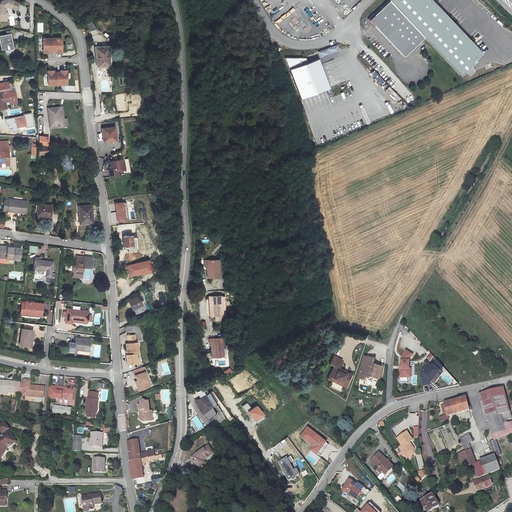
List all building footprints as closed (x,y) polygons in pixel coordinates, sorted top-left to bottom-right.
[(389,0),(369,19),(403,55),(423,37),(389,0)] [(481,52),(430,0),(389,0),(459,73),(481,52)] [(3,7),(0,15),(0,23),(4,22),(6,17),(7,18),(10,12),(11,11),(13,11),(22,15),(25,8),(13,2),(12,4),(11,4),(9,3),(6,5),(3,7)] [(88,32),(96,29),(92,21),(85,25),(88,32)] [(0,33),(0,46),(14,44),(13,32),(0,33)] [(54,39),(45,39),(46,52),(52,51),(55,51),(59,51),(64,51),(64,38),(54,39)] [(107,46),(95,48),(98,67),(110,65),(107,46)] [(300,99),(329,88),(319,59),(308,63),(306,58),(285,57),(300,99)] [(380,85),(384,83),(376,70),(372,73),(380,85)] [(55,73),(49,73),(50,86),(68,85),(68,72),(62,73),(58,73),(55,73)] [(10,103),(10,106),(17,105),(16,96),(12,96),(11,85),(0,86),(0,108),(0,110),(5,110),(5,104),(10,103)] [(385,91),(396,102),(400,98),(389,87),(385,91)] [(380,89),(375,94),(382,102),(387,97),(380,89)] [(376,102),(383,109),(386,107),(379,100),(376,102)] [(385,105),(394,114),(399,109),(391,100),(385,105)] [(61,112),(63,128),(69,127),(68,120),(66,120),(64,111),(61,112)] [(63,128),(61,112),(49,113),(51,129),(63,128)] [(23,115),(23,116),(24,115),(26,126),(25,126),(26,127),(34,126),(32,113),(23,115)] [(23,116),(15,117),(16,127),(17,127),(25,126),(26,126),(24,115),(23,116)] [(17,130),(17,127),(16,127),(15,117),(5,119),(6,124),(8,124),(9,128),(12,128),(13,131),(17,130)] [(117,127),(104,129),(105,141),(119,139),(117,127)] [(49,137),(39,136),(38,142),(41,142),(41,145),(48,146),(49,137)] [(0,158),(3,159),(8,159),(8,153),(6,153),(6,148),(8,148),(9,142),(0,141),(0,158)] [(66,173),(75,172),(73,165),(72,158),(63,160),(66,173)] [(111,169),(112,176),(120,175),(119,170),(127,168),(125,159),(113,161),(113,165),(114,169),(112,169),(111,169)] [(10,201),(8,212),(25,215),(27,203),(10,201)] [(122,201),(114,203),(118,221),(126,219),(122,201)] [(38,206),(37,217),(51,220),(52,208),(38,206)] [(84,206),(71,206),(72,225),(85,224),(84,206)] [(128,250),(137,249),(136,236),(123,237),(124,247),(128,247),(128,250)] [(0,244),(0,255),(20,259),(22,247),(0,244)] [(30,245),(28,252),(36,253),(37,246),(30,245)] [(94,269),(95,259),(79,256),(78,266),(75,265),(74,271),(76,271),(75,278),(81,278),(81,276),(84,276),(85,268),(94,269)] [(51,275),(53,260),(36,258),(35,266),(47,268),(46,274),(51,275)] [(150,259),(127,265),(129,276),(153,271),(150,259)] [(216,260),(205,262),(205,268),(207,280),(218,279),(216,260)] [(224,316),(222,295),(210,296),(211,309),(213,308),(214,317),(224,316)] [(138,299),(130,303),(134,311),(141,308),(138,303),(140,302),(138,299)] [(27,301),(25,311),(32,311),(32,315),(42,316),(43,303),(27,301)] [(67,309),(66,322),(72,323),(72,319),(87,321),(88,312),(67,309)] [(132,324),(123,327),(123,332),(125,334),(132,333),(132,335),(126,335),(127,343),(124,344),(124,349),(122,350),(125,364),(139,362),(136,341),(140,340),(138,328),(132,324)] [(34,329),(23,328),(22,343),(31,344),(32,336),(34,336),(34,329)] [(404,337),(410,332),(406,328),(401,333),(404,337)] [(71,342),(69,352),(75,353),(76,348),(89,350),(91,339),(78,338),(77,342),(71,342)] [(222,358),(220,340),(208,341),(209,346),(212,346),(213,359),(222,358)] [(400,368),(399,377),(408,378),(409,369),(410,360),(413,355),(406,351),(402,358),(402,361),(401,369),(400,368)] [(170,373),(167,362),(163,363),(162,358),(157,360),(162,376),(170,373)] [(343,379),(348,380),(351,374),(338,370),(340,362),(331,359),(328,368),(334,369),(330,382),(335,384),(336,382),(342,383),(343,379)] [(377,377),(382,364),(368,360),(365,369),(360,368),(357,378),(365,380),(366,376),(367,373),(377,377)] [(141,372),(143,371),(140,364),(129,368),(131,373),(134,372),(136,377),(137,379),(133,381),(136,389),(145,385),(142,378),(143,378),(141,372)] [(384,365),(382,364),(377,377),(367,373),(366,376),(379,380),(384,365)] [(229,367),(223,371),(226,376),(232,371),(229,367)] [(441,375),(434,368),(425,376),(432,383),(441,375)] [(346,387),(348,380),(343,379),(342,383),(336,382),(335,384),(346,387)] [(20,382),(0,380),(0,390),(19,392),(20,382)] [(25,382),(20,382),(19,392),(24,393),(24,395),(44,397),(45,386),(31,385),(32,381),(25,380),(25,382)] [(210,410),(214,407),(202,386),(194,391),(197,397),(191,399),(196,407),(198,406),(202,414),(206,420),(214,416),(210,410)] [(71,388),(59,387),(58,395),(55,395),(55,398),(59,399),(60,389),(70,390),(71,388)] [(70,390),(60,389),(59,399),(62,399),(62,402),(70,403),(71,400),(75,400),(76,391),(70,390)] [(480,392),(491,433),(502,430),(494,398),(491,389),(480,392)] [(100,397),(89,395),(88,408),(89,408),(89,414),(96,415),(97,409),(99,409),(100,397)] [(467,408),(464,396),(442,402),(445,413),(467,408)] [(148,418),(149,422),(154,421),(154,412),(152,412),(151,402),(147,402),(145,400),(143,402),(143,405),(140,406),(140,411),(141,411),(141,416),(140,417),(141,420),(144,423),(148,418)] [(256,405),(247,411),(253,420),(262,414),(256,405)] [(316,454),(318,451),(325,443),(308,428),(301,436),(312,446),(310,449),(316,454)] [(411,438),(405,430),(395,437),(400,444),(397,445),(404,455),(408,452),(411,452),(412,447),(409,443),(408,443),(407,441),(408,441),(411,438)] [(0,456),(7,446),(16,439),(8,431),(0,436),(1,438),(0,438),(0,456)] [(94,434),(92,446),(104,447),(104,435),(94,434)] [(70,447),(77,448),(77,439),(69,438),(70,447)] [(460,466),(466,464),(470,462),(472,468),(475,476),(497,468),(493,455),(498,453),(493,439),(488,441),(492,454),(474,461),(472,455),(468,456),(466,450),(469,448),(465,438),(459,441),(464,450),(455,453),(460,466)] [(133,460),(150,456),(156,454),(155,446),(147,448),(148,450),(141,452),(138,439),(130,441),(133,460)] [(205,447),(190,457),(193,462),(191,463),(194,469),(201,464),(200,461),(210,454),(205,447)] [(374,464),(377,468),(380,466),(382,470),(389,465),(376,449),(366,457),(372,465),(374,464)] [(151,459),(150,456),(133,460),(135,478),(136,478),(145,477),(142,461),(151,459)] [(95,457),(95,470),(106,472),(106,458),(95,457)] [(294,472),(287,459),(279,463),(289,481),(293,480),(293,481),(297,479),(296,478),(300,476),(297,470),(294,472)] [(418,471),(421,478),(427,475),(424,468),(418,471)] [(490,483),(487,474),(475,479),(472,480),(475,489),(490,483)] [(346,477),(339,487),(353,497),(358,489),(352,485),(353,483),(350,481),(350,480),(346,477)] [(400,482),(396,487),(403,494),(407,489),(400,482)] [(422,488),(414,493),(419,500),(426,511),(437,505),(431,494),(427,496),(422,488)] [(103,493),(86,495),(87,504),(90,504),(91,508),(96,508),(95,503),(104,502),(103,493)]
